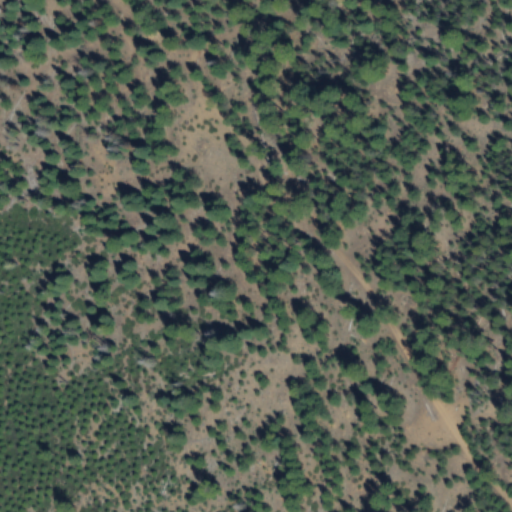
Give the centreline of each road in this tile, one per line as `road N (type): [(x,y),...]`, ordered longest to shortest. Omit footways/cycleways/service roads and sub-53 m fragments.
road 1 (track): [(244,0),(273,159),(414,358),(466,449),(511,501)]
road 2 (track): [(261,105),(116,0)]
